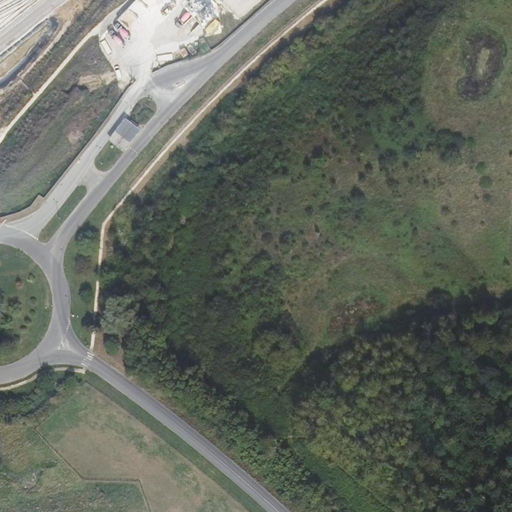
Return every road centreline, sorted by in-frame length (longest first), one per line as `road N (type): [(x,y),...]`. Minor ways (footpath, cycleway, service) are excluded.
road 1 (unclassified): [(218,57),(140,91),(23,240)]
road 2 (unclassified): [(45,257),(218,57)]
road 3 (unclassified): [(278,511),(85,355)]
